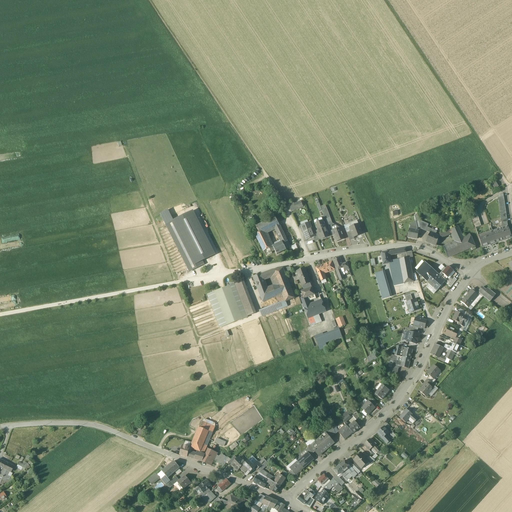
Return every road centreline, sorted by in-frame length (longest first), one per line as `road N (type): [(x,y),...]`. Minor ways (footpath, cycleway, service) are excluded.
road 1 (tertiary): [(286,503),(92,425),(0,427)]
road 2 (tertiary): [(286,503),(395,402),(469,274)]
road 3 (track): [(148,0),(287,209)]
road 4 (track): [(384,0),(499,174)]
road 5 (track): [(177,282),(0,316)]
road 6 (residential): [(469,274),(407,245),(309,259)]
road 7 (residential): [(309,259),(177,282)]
